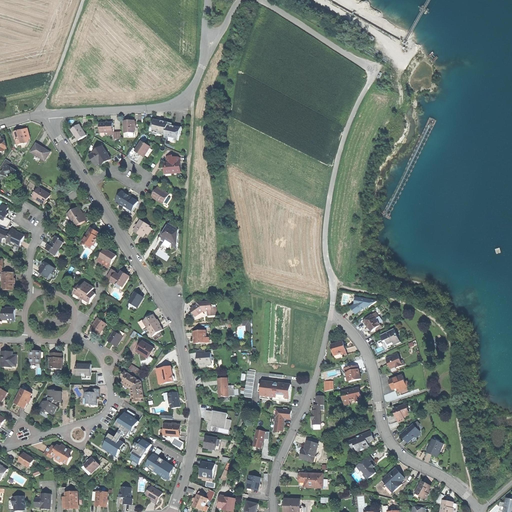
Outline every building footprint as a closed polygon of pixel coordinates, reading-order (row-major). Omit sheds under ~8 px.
[(160,121),(154,120),(152,126),(154,127),(152,132),(165,135),(168,123),(160,121)] [(128,121),(123,122),(123,133),(127,133),(134,133),(134,121),(128,121)] [(103,124),(99,124),(99,132),(105,132),(112,132),(112,123),(107,123),(107,122),(105,122),(106,123),(103,124)] [(172,124),(168,123),(165,135),(165,137),(178,140),(179,135),(180,135),(181,128),(176,127),(171,126),(172,124)] [(74,135),(78,141),(86,136),(78,125),(70,130),(74,135)] [(18,132),(14,133),(18,146),(21,145),(26,143),(22,131),(22,130),(18,132)] [(27,130),(22,131),(26,143),(21,145),(22,148),(25,148),(29,140),(29,139),(30,139),(27,130)] [(140,154),(144,156),(150,146),(141,141),(135,151),(140,154)] [(37,144),(31,154),(45,161),(51,152),(43,148),(37,144)] [(93,160),(96,165),(100,162),(104,160),(105,163),(111,159),(103,147),(93,153),(93,154),(90,156),(93,160)] [(165,170),(165,174),(173,174),(172,170),(181,170),(180,159),(177,157),(174,157),(174,155),(167,156),(168,163),(166,163),(166,166),(164,166),(165,170)] [(1,167),(4,169),(7,165),(9,166),(11,162),(5,159),(1,167)] [(17,171),(9,166),(7,165),(4,169),(0,175),(6,177),(10,179),(13,175),(17,171)] [(31,196),(34,198),(40,189),(37,187),(31,196)] [(169,195),(157,187),(155,192),(152,197),(164,204),(169,195)] [(34,198),(45,205),(48,200),(46,199),(49,194),(40,189),(34,198)] [(121,191),(116,200),(119,203),(119,204),(123,207),(125,205),(128,207),(131,202),(133,203),(135,199),(127,194),(121,191)] [(0,224),(7,228),(11,221),(6,218),(4,220),(2,219),(5,212),(8,208),(3,205),(0,209),(0,224)] [(76,210),(71,212),(72,214),(74,217),(72,218),(75,223),(76,222),(78,225),(86,221),(83,217),(85,216),(84,213),(81,214),(79,209),(76,211),(76,210)] [(138,234),(143,236),(145,233),(148,226),(149,225),(141,220),(134,232),(138,234)] [(160,238),(164,241),(166,240),(169,242),(173,244),(173,246),(177,249),(178,229),(168,223),(160,238)] [(3,238),(8,240),(11,233),(9,233),(9,231),(6,231),(0,228),(0,242),(1,243),(3,238)] [(8,240),(7,242),(11,244),(12,242),(21,246),(23,242),(25,237),(16,233),(17,231),(12,229),(11,233),(8,240)] [(96,231),(93,230),(92,232),(89,232),(83,243),(83,246),(86,245),(91,247),(93,244),(92,244),(93,242),(95,243),(98,239),(97,237),(100,233),(96,231)] [(45,250),(55,256),(63,243),(59,240),(60,239),(56,237),(53,242),(52,241),(51,243),(52,244),(51,245),(51,246),(48,245),(45,250)] [(99,258),(111,265),(117,255),(111,252),(105,248),(99,258)] [(110,268),(111,265),(99,258),(97,261),(110,268)] [(39,273),(48,278),(51,273),(53,274),(56,269),(45,262),(42,268),(39,273)] [(108,277),(112,279),(115,273),(116,272),(113,269),(108,277)] [(115,283),(123,287),(130,277),(126,274),(121,272),(119,276),(115,283)] [(3,290),(14,290),(14,284),(13,284),(13,282),(13,280),(14,280),(14,274),(4,273),(3,273),(3,274),(3,290)] [(114,284),(115,283),(119,276),(115,273),(112,279),(110,282),(114,284)] [(86,301),(90,303),(96,294),(92,292),(94,289),(85,283),(83,286),(80,284),(77,289),(78,289),(75,294),(81,297),(80,299),(84,301),(84,300),(86,301)] [(130,302),(139,307),(144,297),(140,295),(135,293),(130,302)] [(355,295),(354,307),(357,307),(361,308),(366,304),(369,304),(377,298),(355,295)] [(192,309),(194,314),(202,309),(211,309),(210,299),(197,301),(198,302),(197,302),(190,307),(192,309)] [(10,322),(15,322),(15,310),(11,310),(11,308),(6,308),(6,310),(2,310),(2,320),(7,320),(7,322),(10,322)] [(373,312),(362,320),(364,322),(366,324),(365,325),(366,327),(367,327),(368,326),(370,329),(374,327),(376,329),(381,325),(374,316),(376,315),(373,312)] [(154,315),(144,321),(153,336),(163,330),(158,322),(154,315)] [(96,333),(100,335),(107,324),(99,319),(92,330),(96,333)] [(244,331),(251,331),(251,320),(243,321),(244,331)] [(393,327),(385,331),(384,333),(382,333),(379,334),(381,338),(383,341),(385,339),(387,342),(389,342),(393,341),(394,343),(400,340),(397,334),(396,335),(394,333),(396,332),(393,327)] [(195,341),(205,341),(205,340),(204,335),(204,329),(192,329),(192,335),(193,338),(195,338),(195,341)] [(113,343),(118,346),(124,337),(114,331),(109,341),(113,343)] [(342,339),(329,343),(332,353),(340,351),(341,352),(341,354),(346,352),(344,346),(342,339)] [(143,341),(137,351),(142,354),(148,357),(154,347),(143,341)] [(200,368),(206,367),(206,365),(213,360),(213,357),(211,357),(211,353),(205,353),(205,349),(197,350),(197,355),(197,360),(199,361),(199,366),(200,368)] [(35,351),(30,351),(30,362),(41,363),(41,351),(35,351)] [(8,352),(2,352),(2,365),(8,365),(8,367),(13,367),(13,366),(17,366),(17,356),(13,356),(8,356),(8,352)] [(387,363),(389,367),(395,365),(396,367),(404,363),(402,358),(400,359),(397,352),(392,354),(393,356),(390,357),(390,356),(385,358),(387,363)] [(55,353),(50,353),(50,367),(55,367),(55,369),(63,369),(63,361),(61,361),(61,357),(62,353),(55,353)] [(78,364),(77,375),(92,376),(92,370),(93,364),(78,364)] [(130,369),(140,375),(142,371),(132,365),(130,369)] [(171,367),(162,369),(164,383),(174,382),(174,381),(175,379),(175,377),(173,376),(172,372),(171,367)] [(347,375),(348,379),(359,377),(358,372),(357,367),(344,370),(345,375),(347,375)] [(243,395),(250,396),(254,370),(247,369),(243,395)] [(125,371),(122,376),(125,378),(122,382),(125,384),(126,383),(129,385),(132,387),(130,390),(133,389),(134,395),(132,395),(132,399),(134,399),(134,403),(140,402),(139,398),(144,397),(141,381),(125,371)] [(401,374),(387,379),(389,383),(391,388),(395,386),(396,387),(399,386),(400,387),(406,385),(401,374)] [(218,395),(228,394),(226,376),(217,377),(217,386),(218,395)] [(260,388),(259,397),(263,397),(268,397),(268,395),(275,396),(275,395),(281,396),(283,396),(283,397),(288,397),(290,383),(280,382),(280,383),(277,383),(277,381),(261,379),(260,383),(260,382),(259,388),(260,388)] [(323,388),(332,388),(331,379),(323,379),(323,388)] [(356,386),(340,390),(342,398),(347,397),(348,400),(354,399),(355,401),(360,399),(359,396),(360,396),(359,392),(358,389),(356,389),(356,386)] [(20,406),(25,409),(33,395),(27,391),(22,389),(15,404),(20,406)] [(56,406),(58,402),(62,402),(62,392),(56,392),(56,391),(49,391),(49,402),(44,402),(39,410),(43,412),(46,414),(47,412),(51,415),(54,410),(55,411),(58,407),(56,406)] [(85,393),(85,398),(86,398),(86,404),(91,404),(91,405),(94,405),(97,405),(97,399),(94,398),(94,391),(88,391),(88,393),(85,393)] [(169,395),(171,409),(181,407),(179,399),(178,393),(169,395)] [(396,406),(392,407),(393,411),(394,415),(396,420),(402,418),(401,414),(407,412),(404,403),(399,405),(399,406),(396,407),(396,406)] [(311,413),(319,416),(322,407),(314,404),(311,413)] [(290,408),(275,407),(273,431),(279,431),(279,429),(282,429),(283,421),(283,417),(289,417),(290,408)] [(229,419),(230,413),(208,409),(206,420),(210,420),(208,430),(227,433),(228,428),(231,429),(233,419),(229,419)] [(140,419),(126,411),(120,421),(124,424),(128,426),(134,430),(140,419)] [(319,418),(309,414),(306,420),(304,426),(318,432),(319,428),(318,428),(320,424),(317,423),(319,418)] [(401,432),(400,434),(403,437),(407,441),(413,436),(415,436),(420,432),(411,423),(407,427),(406,426),(403,429),(404,431),(403,432),(401,432)] [(128,426),(124,424),(116,436),(120,439),(128,426)] [(166,425),(166,430),(167,430),(167,436),(180,436),(181,431),(181,425),(166,425)] [(251,445),(260,446),(260,443),(261,440),(260,440),(260,437),(267,438),(268,431),(262,429),(254,428),(251,445)] [(348,439),(351,447),(353,446),(355,450),(361,447),(362,448),(366,447),(365,446),(365,444),(367,443),(366,441),(370,440),(369,438),(372,437),(371,433),(369,429),(354,435),(354,437),(348,439)] [(116,436),(112,433),(103,447),(116,455),(125,442),(120,439),(116,436)] [(215,437),(205,435),(205,440),(204,446),(208,447),(211,447),(213,448),(214,443),(215,437)] [(428,452),(431,453),(431,452),(436,454),(442,442),(431,437),(428,442),(429,443),(428,445),(427,445),(425,451),(428,452)] [(152,443),(144,438),(130,461),(138,465),(152,443)] [(309,459),(310,459),(312,454),(314,454),(317,442),(306,439),(303,448),(301,448),(300,451),(299,456),(309,459)] [(47,450),(45,454),(51,458),(53,455),(57,458),(61,461),(62,461),(67,464),(71,457),(69,456),(67,455),(70,450),(66,448),(66,447),(63,445),(62,447),(60,449),(60,450),(58,450),(56,448),(53,446),(51,449),(49,448),(47,450)] [(23,457),(20,462),(31,468),(33,464),(36,460),(26,453),(23,457)] [(174,466),(154,454),(144,468),(169,483),(174,466)] [(363,473),(367,478),(375,471),(372,467),(374,465),(371,461),(372,460),(368,454),(361,460),(362,461),(361,462),(360,461),(356,464),(360,469),(361,468),(365,472),(363,473)] [(84,466),(92,474),(101,465),(93,457),(88,462),(84,466)] [(214,464),(201,461),(198,477),(211,479),(214,464)] [(0,479),(1,480),(2,480),(3,478),(6,473),(8,470),(4,467),(0,464),(0,479)] [(90,476),(92,474),(84,466),(82,468),(90,476)] [(385,484),(392,491),(401,482),(399,480),(403,476),(399,471),(394,466),(389,471),(383,477),(387,482),(385,484)] [(322,472),(304,472),(303,477),(303,483),(311,483),(311,485),(321,486),(322,472)] [(245,486),(257,488),(258,483),(259,476),(248,474),(245,486)] [(418,495),(424,498),(427,492),(426,491),(429,485),(426,483),(424,482),(421,480),(415,492),(419,494),(418,495)] [(154,502),(157,504),(164,493),(152,486),(150,490),(152,491),(149,496),(153,498),(151,500),(154,502)] [(127,505),(132,505),(133,498),(131,498),(132,488),(122,487),(122,492),(122,498),(124,498),(124,505),(127,505)] [(67,508),(67,509),(73,509),(77,509),(77,505),(79,505),(79,492),(67,493),(67,498),(67,508)] [(97,502),(97,506),(101,506),(107,507),(108,493),(98,492),(97,502)] [(194,506),(199,508),(204,496),(201,495),(196,492),(194,496),(192,500),(193,500),(191,504),(194,506)] [(36,500),(36,508),(41,508),(41,510),(45,510),(51,510),(52,494),(42,494),(41,500),(36,500)] [(223,498),(218,497),(217,505),(226,507),(226,508),(232,509),(234,497),(223,496),(223,498)] [(15,506),(15,511),(20,511),(25,511),(24,497),(14,498),(13,499),(13,507),(15,506)] [(282,511),(289,511),(298,511),(299,497),(283,497),(283,504),(282,511)] [(242,511),(254,511),(255,510),(257,502),(246,500),(244,508),(242,511)] [(440,500),(438,511),(450,511),(451,507),(450,507),(451,501),(447,500),(447,501),(440,500)]
